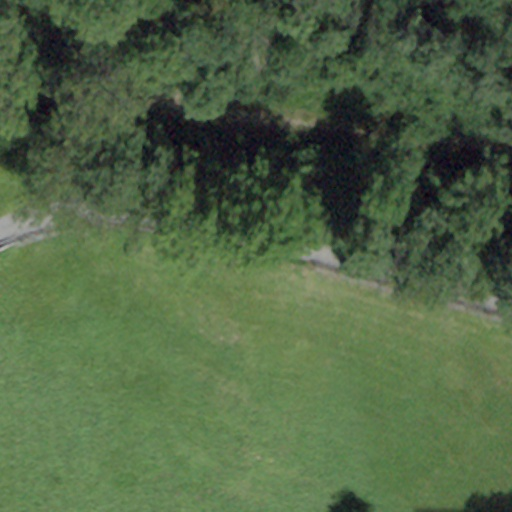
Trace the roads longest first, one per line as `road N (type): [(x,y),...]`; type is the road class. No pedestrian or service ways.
road 1 (unclassified): [(511,316),(249,237),(64,213),(0,233)]
road 2 (track): [(511,150),(153,98),(0,99)]
